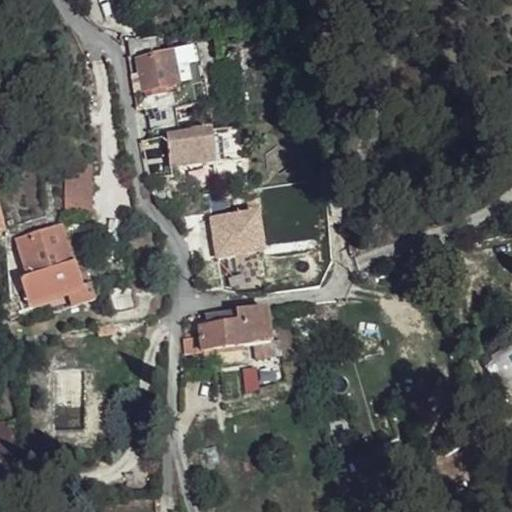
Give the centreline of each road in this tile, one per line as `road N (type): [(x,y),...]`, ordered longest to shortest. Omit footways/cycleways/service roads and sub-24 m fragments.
road 1 (unclassified): [(189,511),(173,440),(177,263),(166,228),(142,208),(115,55),(78,31),(60,0)]
road 2 (unknown): [(180,301),(261,309),(312,298),(511,205)]
